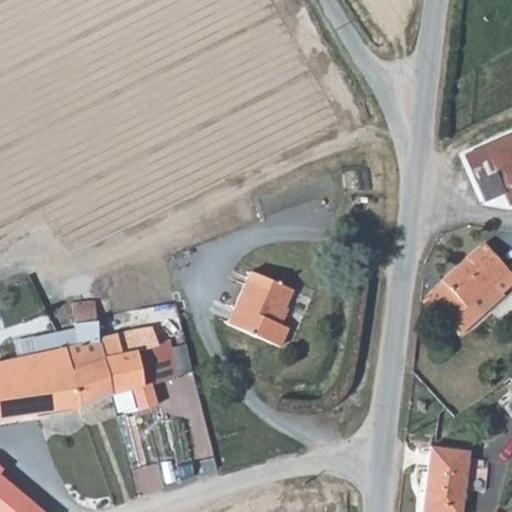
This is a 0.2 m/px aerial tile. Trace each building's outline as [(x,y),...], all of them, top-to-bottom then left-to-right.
[(503,193),(508,205),(511,203),(511,133),(464,154),(483,201),(503,193)] [(503,295),(500,292),(492,282),(506,269),(483,243),(420,300),(458,337),(503,295)] [(247,266),(224,319),(273,343),(282,323),(273,319),(288,285),(247,266)] [(511,275),(506,269),(492,282),(500,292),(511,280),(511,275)] [(76,404),(109,394),(96,338),(93,314),(92,300),(70,302),(72,322),(63,324),(64,331),(57,332),(62,349),(63,353),(69,379),(76,404)] [(130,329),(96,338),(109,394),(129,388),(137,410),(156,405),(150,382),(175,375),(171,359),(160,362),(150,328),(130,329)] [(30,356),(62,349),(57,332),(0,343),(0,360),(30,355),(30,356)] [(30,355),(0,360),(0,416),(35,411),(76,404),(69,379),(63,353),(62,349),(30,356),(30,355)] [(511,379),(510,377),(498,385),(511,400),(511,379)] [(420,511),(459,511),(465,452),(428,447),(420,511)] [(0,511),(42,511),(0,474),(0,469),(2,467),(0,464),(0,511)]
